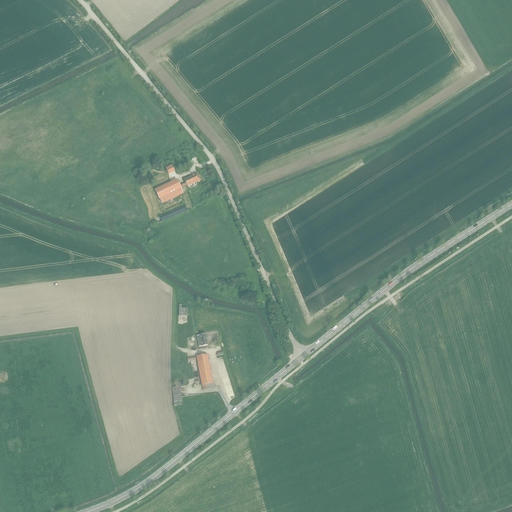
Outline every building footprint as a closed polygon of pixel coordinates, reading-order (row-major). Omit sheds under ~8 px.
[(183,193),(181,188),(187,186),(188,187),(201,181),(197,173),(184,180),(186,183),(180,186),(177,180),(156,190),(162,203),(183,193)] [(162,222),(187,211),(185,206),(160,217),(162,222)] [(200,335),(200,336),(197,336),(199,347),(202,346),(202,347),(208,346),(205,334),(200,335)] [(203,390),(213,388),(207,355),(196,357),(203,390)] [(176,403),(181,402),(180,383),(175,384),(175,388),(171,388),(172,396),(173,396),(173,407),(176,406),(176,403)]
